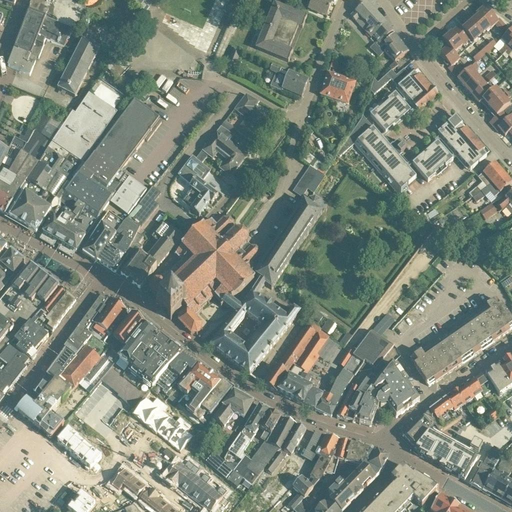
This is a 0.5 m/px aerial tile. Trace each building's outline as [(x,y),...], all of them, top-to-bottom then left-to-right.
[(34,0),(30,12),(72,28),(76,30),(85,8),(69,0),(34,0)] [(134,0),(132,5),(145,15),(155,0),(134,0)] [(312,0),(308,10),(327,17),(332,4),(325,1),(325,0),(312,0)] [(361,28),(376,14),(366,3),(350,17),(356,23),(356,22),(361,28)] [(256,50),(288,63),(293,52),(289,51),(298,27),(302,29),(307,18),(274,5),(259,41),(254,39),(252,45),(257,47),(256,50)] [(467,27),(462,31),(475,44),(495,26),(501,32),(506,28),(499,20),(497,21),(485,7),(476,15),(478,17),(473,21),(467,14),(461,20),(467,27)] [(30,12),(15,49),(37,58),(40,59),(47,41),(65,48),(72,28),(30,12)] [(372,39),(386,25),(376,14),(361,28),(372,39)] [(384,45),(395,34),(386,25),(372,39),(376,43),(370,49),(376,54),(380,49),(384,45)] [(475,44),(462,31),(459,28),(443,42),(441,40),(435,45),(440,51),(446,46),(448,48),(440,55),(450,67),(448,69),(455,77),(458,74),(452,67),(460,61),(458,58),(475,44)] [(502,56),(505,53),(511,45),(511,29),(494,49),(502,56)] [(384,52),(395,63),(409,52),(395,34),(384,45),(387,49),(384,52)] [(57,89),(75,98),(100,50),(82,41),(57,89)] [(485,57),(493,49),(490,45),(482,52),(485,57)] [(37,58),(15,49),(8,67),(30,76),(37,58)] [(241,52),(233,49),(228,62),(233,64),(236,59),(238,60),(241,52)] [(485,57),(482,52),(473,60),(477,64),(482,60),(485,57)] [(120,62),(110,72),(118,80),(131,68),(123,59),(120,62)] [(340,61),(333,59),(330,68),(337,71),(340,61)] [(476,64),(457,80),(465,88),(478,77),(474,72),(479,68),(476,64)] [(282,90),(302,98),(308,82),(273,66),(270,72),(276,74),(270,88),(282,92),(282,90)] [(378,83),(374,79),(371,92),(374,96),(391,81),(398,88),(410,77),(404,70),(396,77),(392,71),(378,83)] [(488,82),(490,83),(496,77),(492,73),(485,78),(488,82)] [(328,74),(320,97),(348,106),(356,84),(328,74)] [(414,74),(398,88),(420,113),(437,98),(431,90),(429,92),(425,87),(427,85),(420,78),(419,79),(414,74)] [(478,77),(465,88),(472,96),(485,85),(478,77)] [(485,85),(472,96),(479,105),(483,102),(496,90),(490,83),(488,82),(485,85)] [(65,126),(6,217),(36,233),(51,211),(39,203),(44,195),(58,205),(70,186),(67,184),(70,179),(72,181),(117,114),(113,111),(120,101),(99,88),(93,98),(89,95),(77,115),(73,113),(65,126)] [(496,90),(483,102),(497,118),(502,113),(510,107),(506,102),(511,97),(504,90),(499,95),(496,90)] [(411,112),(395,94),(388,101),(389,102),(379,111),(378,110),(370,116),(386,134),(411,112)] [(245,122),(237,132),(254,145),(272,121),(256,108),(259,105),(246,98),(234,113),(245,122)] [(62,245),(58,251),(72,259),(81,244),(85,237),(112,200),(111,199),(115,194),(114,193),(121,184),(115,180),(145,141),(147,143),(162,123),(159,121),(160,121),(150,114),(152,111),(152,107),(147,106),(145,110),(135,102),(126,114),(124,112),(117,120),(120,122),(61,201),(72,210),(69,214),(68,213),(61,223),(58,221),(54,219),(49,225),(43,234),(40,241),(53,248),(57,242),(62,245)] [(0,213),(6,217),(65,126),(53,117),(52,118),(45,113),(34,129),(35,130),(34,133),(29,130),(24,137),(30,141),(9,174),(4,170),(0,176),(0,213)] [(504,136),(508,133),(511,129),(511,115),(507,120),(503,124),(498,128),(504,136)] [(371,126),(362,117),(337,156),(340,158),(354,145),(400,198),(409,191),(406,187),(416,178),(371,126)] [(482,152),(483,151),(477,143),(475,145),(471,140),(473,138),(466,131),(464,132),(460,128),(462,126),(455,118),(438,134),(470,171),(487,157),(482,152)] [(495,120),(490,124),(494,128),(499,124),(495,120)] [(221,128),(231,135),(235,130),(225,123),(221,128)] [(220,128),(201,154),(210,162),(217,153),(227,161),(221,169),(230,177),(246,157),(228,143),(233,136),(231,135),(220,128)] [(398,142),(393,146),(401,155),(406,150),(398,142)] [(453,161),(438,143),(412,165),(428,183),(436,176),(434,175),(444,166),(446,167),(453,161)] [(0,167),(9,150),(0,145),(0,167)] [(188,198),(184,203),(192,210),(191,211),(199,217),(210,203),(212,204),(218,197),(213,193),(216,189),(210,184),(207,188),(202,184),(211,172),(196,160),(193,157),(178,176),(191,186),(190,187),(194,190),(190,195),(189,194),(187,197),(188,198)] [(469,195),(473,199),(481,193),(503,174),(495,164),(483,174),(478,179),(483,184),(469,195)] [(293,192),(302,199),(308,191),(312,194),(324,177),(310,167),(293,192)] [(481,193),(473,199),(477,205),(486,199),(486,198),(491,194),(495,199),(511,183),(503,174),(481,193)] [(97,264),(115,276),(117,274),(119,275),(142,249),(139,246),(143,240),(137,235),(141,228),(158,206),(154,203),(161,195),(153,189),(138,207),(142,209),(131,221),(129,220),(124,225),(123,226),(117,234),(97,264)] [(496,207),(500,213),(505,209),(511,216),(511,192),(505,199),(496,207)] [(261,281),(251,295),(241,309),(231,301),(222,305),(220,305),(234,316),(208,348),(248,379),(300,314),(294,310),(287,319),(257,298),(265,286),(272,291),(322,215),(319,213),(321,209),(320,203),(315,200),(310,201),(307,205),(304,203),(255,276),(261,281)] [(480,213),(486,222),(498,214),(491,205),(480,213)] [(423,216),(433,224),(434,223),(429,217),(436,212),(433,208),(423,216)] [(91,259),(97,264),(117,234),(123,226),(124,225),(114,218),(111,223),(107,220),(106,220),(105,220),(104,220),(101,225),(83,254),(91,259)] [(215,297),(222,305),(231,301),(240,295),(254,282),(254,280),(251,277),(254,269),(253,268),(253,267),(251,264),(258,258),(259,258),(260,257),(259,256),(259,253),(260,252),(260,251),(258,252),(256,249),(257,248),(255,248),(252,249),(247,244),(248,238),(249,238),(248,237),(247,237),(243,233),(244,232),(243,231),(242,232),(236,232),(233,229),(233,225),(235,224),(234,223),(233,224),(230,220),(230,219),(229,219),(229,220),(224,220),(223,219),(223,220),(217,227),(212,222),(212,220),(211,220),(211,222),(202,225),(202,224),(201,225),(202,225),(182,247),(181,246),(180,247),(181,248),(176,255),(174,255),(174,256),(176,256),(182,262),(168,275),(167,274),(160,280),(160,281),(156,281),(156,280),(155,280),(155,282),(151,286),(149,286),(149,287),(150,287),(150,290),(149,291),(149,292),(150,291),(155,296),(155,297),(156,298),(156,297),(160,297),(163,300),(159,304),(157,304),(156,305),(157,306),(159,306),(170,317),(170,320),(171,321),(172,320),(172,317),(176,313),(179,317),(179,321),(178,321),(178,322),(179,322),(191,334),(190,335),(191,335),(192,334),(196,334),(197,336),(198,335),(197,334),(201,331),(202,331),(202,330),(201,330),(201,325),(203,324),(202,323),(201,324),(195,318),(202,311),(201,310),(207,304),(209,305),(210,304),(208,303),(215,297)] [(162,240),(147,258),(149,259),(148,261),(152,264),(157,268),(158,267),(182,238),(172,229),(170,231),(165,226),(157,236),(162,240)] [(472,255),(480,263),(489,256),(483,249),(486,247),(491,256),(508,245),(499,233),(481,245),(472,252),(473,254),(472,255)] [(0,256),(8,248),(0,240),(0,256)] [(427,241),(424,246),(428,250),(432,245),(427,241)] [(433,246),(429,250),(434,254),(437,250),(433,246)] [(0,264),(0,292),(19,270),(25,262),(11,251),(5,258),(0,264)] [(119,275),(140,291),(157,268),(138,254),(119,275)] [(54,270),(61,277),(66,271),(61,266),(57,269),(56,268),(54,270)] [(0,404),(5,399),(0,395),(0,359),(11,347),(16,341),(30,325),(34,321),(35,319),(52,300),(59,290),(46,280),(30,267),(0,303),(0,404)] [(508,277),(501,285),(504,288),(511,280),(508,277)] [(67,296),(59,290),(52,300),(35,319),(43,326),(44,326),(67,296)] [(67,296),(44,326),(53,333),(76,303),(67,296)] [(101,297),(64,349),(65,350),(75,357),(90,338),(92,336),(87,331),(110,299),(109,299),(107,301),(101,297)] [(75,357),(60,378),(75,389),(85,379),(103,357),(110,349),(104,344),(127,312),(110,299),(87,331),(92,336),(90,338),(75,357)] [(484,304),(485,306),(419,351),(418,350),(413,353),(416,356),(410,360),(411,361),(415,366),(414,366),(429,387),(434,383),(435,384),(443,378),(442,378),(448,374),(448,375),(452,372),(452,371),(457,368),(458,368),(462,365),(462,364),(473,357),(481,352),(481,351),(492,343),(492,344),(497,341),(496,340),(502,337),(510,332),(509,331),(511,329),(511,321),(501,306),(500,306),(497,302),(496,300),(491,304),(489,301),(484,304)] [(110,342),(123,353),(145,326),(132,315),(110,342)] [(375,327),(382,334),(393,322),(386,315),(375,327)] [(11,347),(30,362),(32,364),(49,340),(39,331),(43,326),(35,319),(34,321),(30,325),(16,341),(11,347)] [(337,327),(328,320),(321,330),(322,331),(330,337),(337,327)] [(277,395),(277,394),(320,332),(322,331),(321,330),(309,322),(276,368),(275,367),(262,384),(277,395)] [(156,335),(145,326),(123,353),(120,358),(98,384),(99,385),(102,381),(119,395),(118,396),(134,410),(152,389),(156,384),(183,355),(179,352),(180,351),(176,348),(175,349),(168,343),(168,342),(166,340),(165,341),(160,337),(156,342),(153,339),(156,335)] [(375,370),(381,363),(394,347),(380,336),(374,330),(357,353),(344,371),(335,384),(330,396),(329,397),(327,405),(320,401),(315,412),(331,418),(335,409),(346,390),(358,374),(375,370)] [(320,332),(277,394),(303,407),(303,406),(315,412),(320,401),(327,405),(329,397),(330,396),(323,393),(324,392),(322,392),(321,393),(322,394),(321,396),(315,392),(321,380),(312,375),(309,379),(306,378),(319,359),(317,357),(327,342),(329,338),(320,332)] [(347,334),(339,345),(344,348),(352,337),(347,334)] [(0,395),(5,399),(10,392),(24,373),(22,372),(30,362),(11,347),(0,359),(0,395)] [(65,350),(47,375),(56,382),(60,378),(75,357),(65,350)] [(344,355),(337,365),(344,369),(356,352),(353,350),(351,353),(348,351),(345,356),(344,355)] [(198,366),(183,355),(156,384),(164,391),(163,392),(166,396),(178,383),(182,378),(188,371),(191,374),(197,367),(198,366)] [(103,357),(85,379),(90,383),(108,362),(103,357)] [(486,375),(485,375),(500,397),(511,388),(511,362),(510,359),(506,361),(502,364),(505,368),(500,370),(498,367),(490,372),(493,376),(488,378),(486,375)] [(359,392),(344,421),(354,423),(354,422),(364,401),(378,381),(389,368),(381,363),(375,370),(359,392)] [(380,407),(380,409),(386,409),(386,407),(387,407),(396,419),(419,402),(392,365),(378,381),(364,401),(355,420),(360,422),(359,425),(371,428),(379,407),(380,407)] [(316,366),(313,372),(319,374),(322,368),(316,366)] [(187,414),(191,418),(198,410),(198,411),(222,384),(197,367),(191,374),(175,392),(185,400),(187,398),(195,404),(190,410),(191,410),(187,414)] [(47,375),(40,384),(49,391),(56,382),(47,375)] [(484,396),(492,390),(484,379),(482,375),(474,381),(473,380),(465,386),(474,399),(482,393),(484,396)] [(26,404),(19,413),(40,431),(52,415),(62,404),(71,394),(75,389),(60,378),(56,382),(49,391),(52,393),(41,407),(38,405),(35,409),(33,411),(26,404)] [(40,384),(30,398),(38,405),(41,407),(52,393),(49,391),(40,384)] [(198,410),(191,418),(196,422),(204,414),(202,413),(204,411),(210,416),(231,390),(222,384),(198,411),(198,410)] [(464,405),(474,399),(465,386),(455,393),(464,405)] [(336,419),(344,421),(359,392),(352,388),(341,410),(336,419)] [(213,420),(224,429),(235,415),(244,420),(253,403),(234,392),(213,420)] [(455,412),(464,405),(455,393),(446,399),(455,412)] [(146,399),(132,416),(144,426),(163,404),(157,399),(153,404),(146,399)] [(450,416),(455,412),(446,399),(429,412),(437,423),(436,424),(440,426),(444,433),(462,422),(458,416),(453,420),(450,416)] [(163,404),(144,426),(156,435),(157,435),(157,434),(170,418),(164,413),(168,408),(163,404)] [(241,434),(228,452),(242,461),(245,457),(242,455),(260,429),(269,412),(259,406),(245,431),(241,435),(241,434)] [(269,412),(260,429),(265,432),(260,441),(265,443),(266,444),(272,434),(276,428),(281,418),(269,412)] [(52,415),(40,431),(51,440),(64,425),(52,415)] [(440,435),(444,433),(440,426),(436,424),(428,416),(403,440),(414,452),(423,442),(421,440),(427,434),(428,435),(435,429),(437,430),(440,435)] [(170,418),(157,434),(157,435),(168,444),(186,423),(180,418),(176,423),(170,418)] [(242,461),(233,473),(243,480),(252,486),(264,471),(277,454),(281,451),(297,426),(283,419),(278,429),(276,428),(272,434),(266,444),(265,443),(251,461),(245,457),(242,461)] [(67,422),(61,429),(65,433),(69,429),(71,426),(67,422)] [(186,423),(168,444),(180,454),(193,438),(187,432),(191,427),(186,423)] [(277,454),(264,471),(272,476),(284,459),(288,454),(291,456),(306,431),(297,426),(281,451),(277,454)] [(65,433),(57,443),(57,445),(60,448),(62,447),(65,450),(77,436),(69,429),(65,433)] [(414,452),(414,453),(417,456),(465,482),(477,459),(430,433),(428,435),(423,442),(414,452)] [(315,455),(325,437),(324,438),(316,435),(304,458),(312,462),(316,456),(315,455)] [(77,436),(65,450),(70,454),(69,456),(72,459),(85,443),(77,436)] [(325,473),(331,463),(333,460),(341,442),(325,437),(315,455),(316,456),(321,459),(307,484),(313,490),(321,479),(325,473)] [(474,441),(470,449),(478,454),(483,446),(474,441)] [(338,461),(345,463),(350,444),(341,442),(331,463),(325,473),(334,476),(338,461)] [(85,443),(72,459),(76,461),(78,461),(82,464),(94,450),(85,443)] [(345,463),(364,468),(371,452),(350,444),(345,463)] [(94,450),(82,464),(85,467),(85,469),(88,472),(90,471),(90,472),(91,470),(96,474),(101,468),(97,464),(102,458),(94,450)] [(371,452),(364,468),(344,488),(339,484),(328,495),(333,499),(326,507),(324,504),(316,511),(340,511),(344,508),(346,510),(354,502),(352,500),(356,496),(358,498),(365,491),(363,489),(366,485),(369,487),(379,477),(387,463),(385,457),(377,453),(376,456),(371,453),(371,452)] [(287,458),(258,496),(267,503),(297,466),(287,458)] [(483,465),(473,484),(483,490),(482,493),(490,497),(491,495),(504,471),(511,474),(511,475),(511,462),(505,459),(496,471),(499,472),(497,474),(494,472),(492,475),(491,475),(493,471),(489,469),(483,465)] [(179,463),(165,480),(177,489),(178,488),(177,488),(194,466),(191,464),(189,462),(185,467),(179,463)] [(232,472),(223,464),(217,472),(226,479),(232,472)] [(194,466),(177,488),(178,488),(188,497),(201,481),(200,480),(201,480),(196,476),(200,471),(198,469),(194,466)] [(413,507),(409,504),(413,500),(422,508),(439,489),(429,483),(424,480),(415,475),(405,468),(404,470),(402,468),(391,480),(396,485),(370,511),(408,511),(413,507)] [(125,471),(112,487),(119,492),(123,487),(137,499),(146,488),(125,471)] [(504,471),(491,495),(502,501),(511,486),(511,483),(507,480),(511,474),(504,471)] [(201,481),(188,497),(199,505),(212,489),(207,485),(211,480),(208,478),(205,475),(201,480),(200,480),(201,481)] [(286,505),(280,511),(281,511),(291,511),(292,511),(293,511),(304,500),(313,490),(307,484),(301,479),(292,488),(296,491),(300,495),(288,507),(286,505)] [(511,483),(511,486),(502,501),(507,504),(506,506),(511,509),(511,483)] [(112,487),(108,492),(115,497),(119,492),(112,487)] [(212,489),(199,505),(207,511),(211,511),(223,497),(223,498),(227,493),(227,492),(224,490),(221,488),(217,493),(212,489)] [(150,489),(138,504),(143,511),(147,507),(153,511),(162,511),(168,505),(161,499),(161,498),(150,489)] [(82,493),(74,502),(86,511),(90,511),(96,505),(91,501),(91,499),(88,496),(86,497),(82,493)] [(443,511),(450,502),(440,496),(430,511),(431,511),(443,511)] [(223,511),(230,504),(223,498),(223,497),(211,511),(223,511)] [(298,506),(303,510),(304,511),(309,511),(313,509),(304,500),(298,506)] [(68,511),(86,511),(74,502),(72,506),(70,505),(67,509),(68,510),(67,511),(68,511)] [(456,511),(459,508),(450,502),(443,511),(456,511)]
